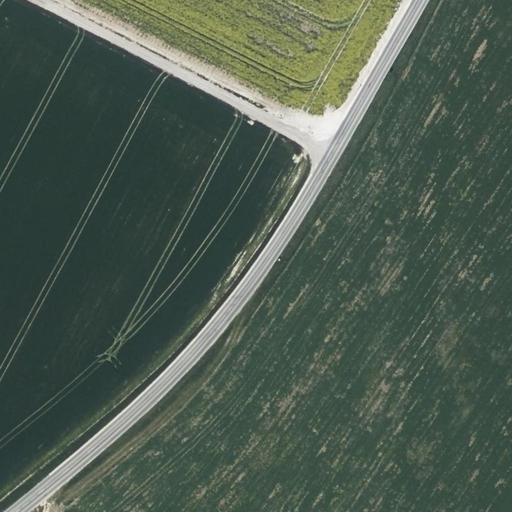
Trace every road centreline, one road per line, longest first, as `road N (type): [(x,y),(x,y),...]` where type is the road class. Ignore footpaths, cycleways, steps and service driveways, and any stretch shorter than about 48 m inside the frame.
road 1 (tertiary): [(329,153),(235,305),(98,441),(13,511)]
road 2 (unclassified): [(329,153),(31,0)]
road 3 (track): [(235,305),(222,344),(188,384),(46,511)]
road 4 (tertiary): [(418,0),(329,153)]
